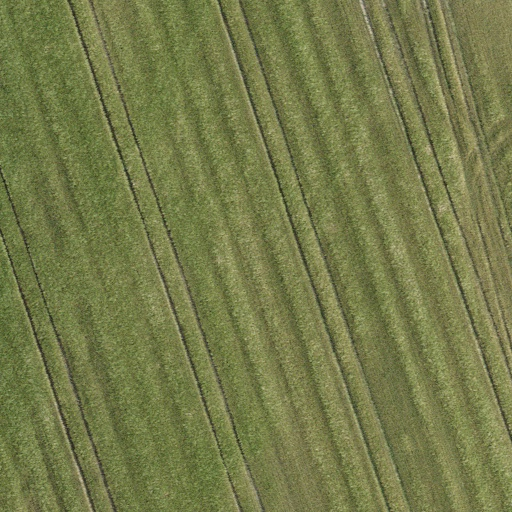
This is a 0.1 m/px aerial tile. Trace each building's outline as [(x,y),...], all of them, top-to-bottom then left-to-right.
[(158,0),(0,0),(0,49),(142,79),(158,0)] [(466,0),(239,0),(233,31),(450,76),(466,0)] [(511,29),(501,86),(511,88),(511,29)] [(271,227),(37,178),(16,276),(250,326),(271,227)] [(511,310),(350,277),(329,375),(511,413),(511,310)] [(110,511),(112,504),(23,486),(17,511),(15,511),(0,508),(0,511),(110,511)]
